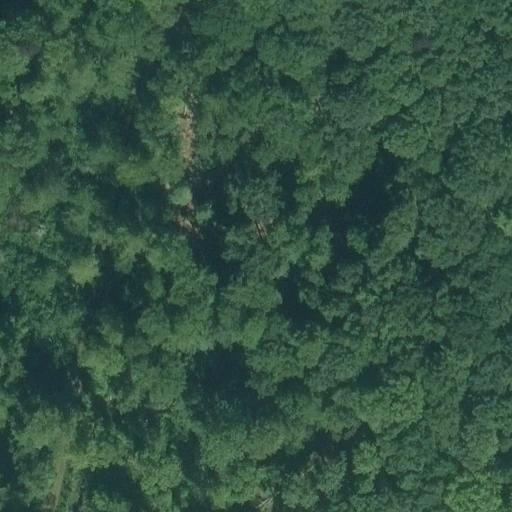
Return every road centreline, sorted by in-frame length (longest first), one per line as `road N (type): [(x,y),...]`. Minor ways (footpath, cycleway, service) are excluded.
road 1 (track): [(49,511),(167,0)]
road 2 (track): [(166,2),(445,169),(511,229)]
